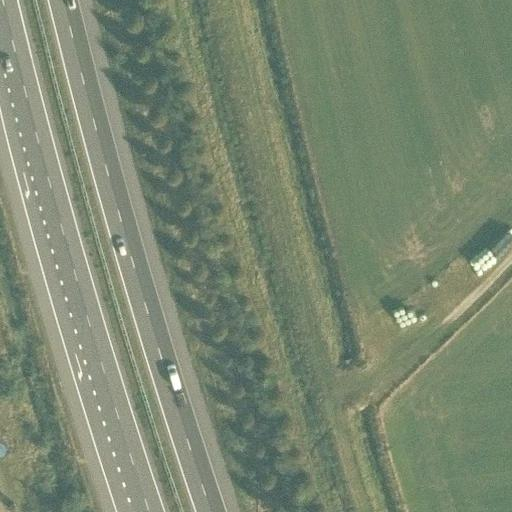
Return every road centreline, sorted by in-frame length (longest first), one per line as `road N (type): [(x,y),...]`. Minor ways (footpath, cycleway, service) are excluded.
road 1 (motorway): [(214,511),(62,0)]
road 2 (motorway): [(1,0),(65,246),(152,511)]
road 3 (track): [(511,247),(392,369),(337,398)]
